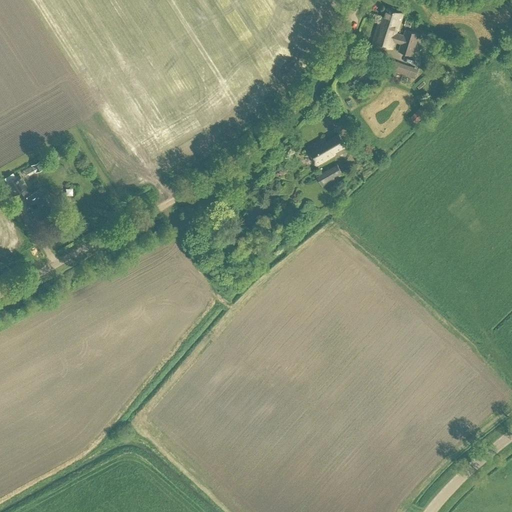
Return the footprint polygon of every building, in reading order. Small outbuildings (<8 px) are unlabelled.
[(391,49),(393,41),(400,44),(397,51),(410,56),(418,34),(405,30),(403,35),(396,33),(400,23),(401,23),(405,13),(386,7),(381,22),(380,22),(373,42),(391,49)] [(392,59),(389,70),(415,79),(418,68),(392,59)] [(428,111),(422,105),(411,116),(417,122),(428,111)] [(325,137),(306,148),(315,164),(335,153),(336,155),(347,148),(339,133),(327,140),(325,137)] [(39,161),(31,165),(35,173),(42,169),(39,161)] [(336,164),(316,175),(320,184),(322,187),(336,180),(334,176),(341,172),(336,164)] [(20,190),(24,197),(22,198),(27,206),(29,204),(33,210),(31,211),(35,217),(37,216),(39,220),(52,211),(38,188),(29,194),(25,187),(26,186),(19,174),(4,183),(12,195),(20,190)]
